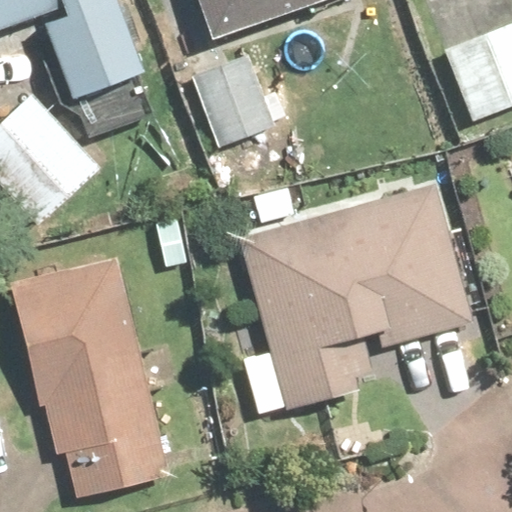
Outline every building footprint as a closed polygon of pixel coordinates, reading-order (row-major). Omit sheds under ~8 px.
[(110,0),(0,0),(0,30),(30,20),(60,98),(137,69),(110,0)] [(183,0),(198,38),(301,0),(183,0)] [(511,9),(434,45),(469,121),(511,101),(511,9)] [(245,50),(178,75),(206,148),(273,123),(245,50)] [(33,89),(0,116),(0,189),(30,225),(99,168),(33,89)] [(426,175),(227,235),(258,339),(230,347),(251,418),(365,383),(356,355),(470,321),(426,175)] [(105,250),(0,281),(0,299),(61,502),(172,469),(105,250)]
